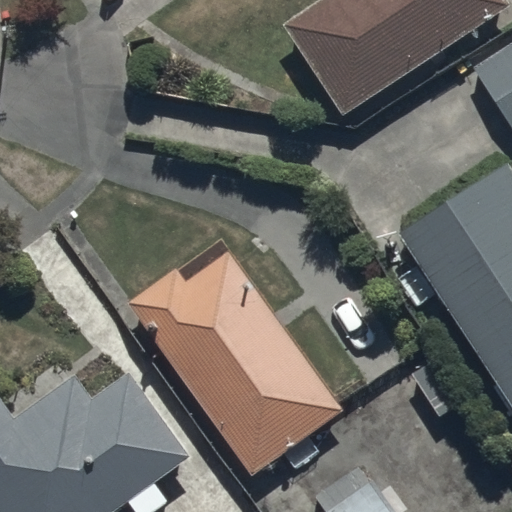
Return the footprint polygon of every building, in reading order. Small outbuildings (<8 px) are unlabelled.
[(511,1),(511,0),(316,0),(287,20),(348,111),(511,1)] [(511,39),(476,61),(511,120),(511,39)] [(511,155),(403,227),(511,394),(511,155)] [(349,402),(233,245),(193,274),(183,262),(131,300),(257,471),(349,402)] [(2,386),(0,387),(0,504),(5,511),(109,511),(132,496),(142,511),(151,511),(174,496),(159,475),(195,449),(135,365),(96,392),(78,368),(19,410),(2,386)] [(403,511),(376,472),(318,511),(403,511)]
